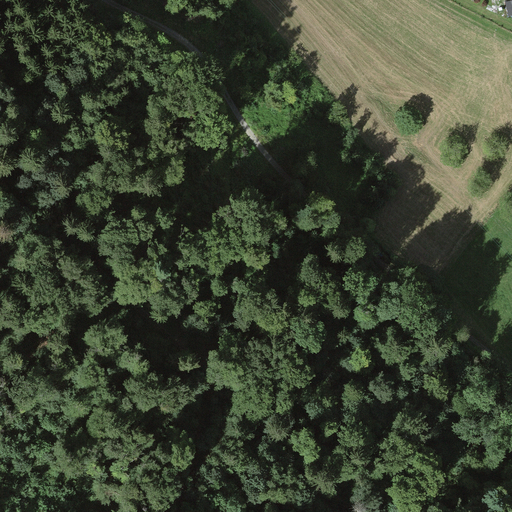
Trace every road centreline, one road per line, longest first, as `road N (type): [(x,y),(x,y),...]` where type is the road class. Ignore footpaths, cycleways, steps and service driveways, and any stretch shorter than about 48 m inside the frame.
road 1 (track): [(511,372),(274,166),(196,49),(105,0)]
road 2 (track): [(0,191),(177,345),(310,477),(359,511)]
